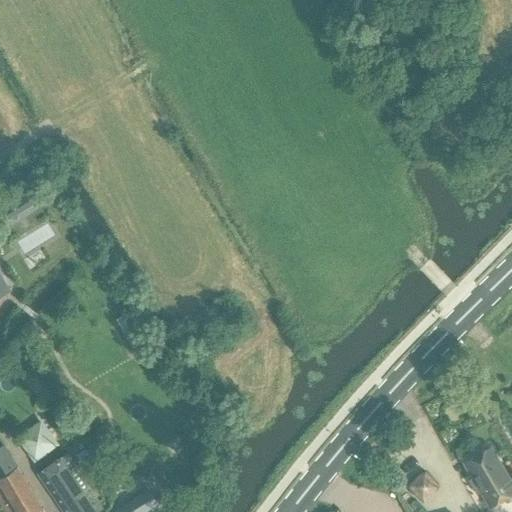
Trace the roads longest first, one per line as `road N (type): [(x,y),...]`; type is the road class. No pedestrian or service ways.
road 1 (primary): [(290,511),(390,392),(511,269)]
road 2 (track): [(0,160),(135,72)]
road 3 (track): [(416,255),(501,355)]
